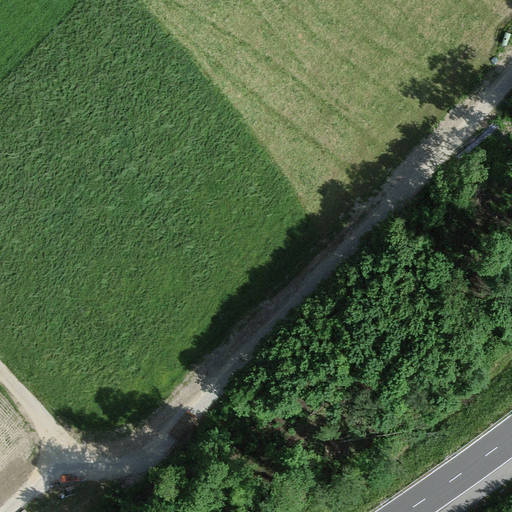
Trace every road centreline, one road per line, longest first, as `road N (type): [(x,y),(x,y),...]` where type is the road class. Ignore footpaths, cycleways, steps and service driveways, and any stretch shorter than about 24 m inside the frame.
road 1 (track): [(0,369),(88,462),(113,469),(146,456),(443,153),(511,68)]
road 2 (primary): [(405,511),(511,436)]
